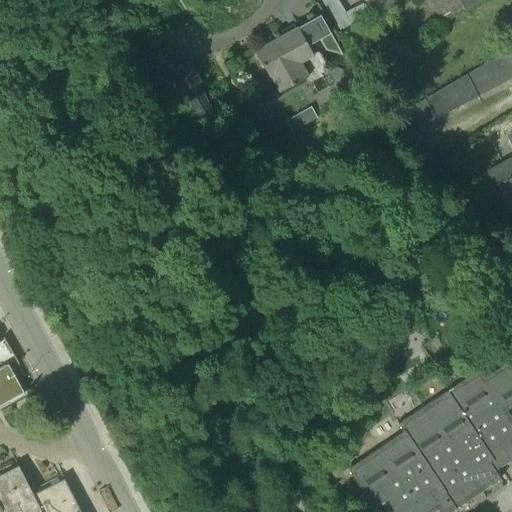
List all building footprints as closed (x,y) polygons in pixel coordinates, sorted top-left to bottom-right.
[(375,15),(400,0),(372,0),(367,3),(374,14),(375,15)] [(427,0),(442,24),(465,9),(479,0),(427,0)] [(372,17),(370,11),(367,5),(350,13),(355,23),(356,25),(372,17)] [(294,53),(329,33),(319,16),(298,28),(255,52),(265,69),(279,93),(309,77),(294,53)] [(498,56),(510,79),(511,77),(511,57),(508,50),(498,56)] [(501,84),(510,79),(498,56),(489,61),(501,84)] [(196,118),(198,117),(210,110),(196,84),(199,82),(187,61),(173,69),(168,62),(151,72),(167,101),(184,92),(196,118)] [(491,89),(501,84),(489,61),(479,67),(491,89)] [(481,94),(491,89),(479,67),(469,73),(481,94)] [(472,100),(481,94),(469,73),(460,78),(472,100)] [(462,105),(472,100),(460,78),(450,84),(462,105)] [(452,110),(462,105),(450,84),(441,89),(452,110)] [(442,115),(452,110),(441,89),(431,95),(442,115)] [(433,121),(442,115),(431,95),(422,101),(433,121)] [(423,126),(433,121),(422,101),(412,106),(423,126)] [(400,138),(423,126),(412,106),(389,120),(400,138)] [(300,127),(293,116),(286,120),(293,131),(300,127)] [(511,211),(511,157),(487,170),(496,187),(498,186),(511,211)] [(356,499),(364,511),(418,511),(432,501),(439,511),(450,511),(500,479),(490,463),(504,453),(511,465),(511,418),(507,411),(511,407),(511,367),(508,362),(485,378),(479,370),(440,396),(398,424),(403,432),(347,470),(363,493),(356,499)] [(0,406),(24,393),(8,364),(0,368),(0,406)] [(21,510),(21,511),(41,511),(33,495),(18,466),(0,475),(0,507),(1,510),(17,503),(21,510)] [(80,511),(64,479),(33,495),(41,511),(80,511)]
